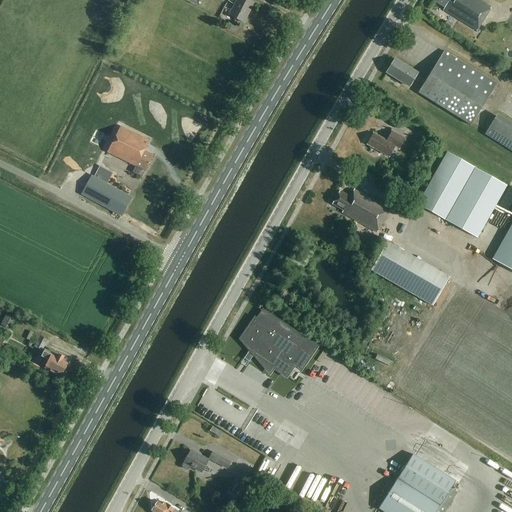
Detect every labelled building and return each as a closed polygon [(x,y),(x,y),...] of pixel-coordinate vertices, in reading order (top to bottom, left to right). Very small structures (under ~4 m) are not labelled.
[(244,24),(251,10),(253,9),(255,6),(254,4),(255,3),(248,0),(236,0),(228,16),(244,24)] [(490,8),(477,0),(434,0),(434,1),(444,8),(443,10),(476,31),(490,8)] [(161,10),(171,13),(172,8),(162,5),(161,10)] [(471,126),(497,83),(445,51),(419,93),(471,126)] [(408,86),(416,73),(394,59),(386,73),(403,84),(403,83),(408,86)] [(380,78),(376,82),(387,92),(391,88),(380,78)] [(511,151),(511,123),(497,114),(485,134),(511,151)] [(142,178),(153,155),(145,151),(150,140),(120,126),(107,153),(135,167),(132,173),(142,178)] [(399,149),(405,139),(391,131),(386,141),(373,134),(367,145),(389,157),(395,147),(399,149)] [(477,238),(506,186),(447,152),(417,205),(477,238)] [(99,167),(94,178),(107,184),(112,174),(99,167)] [(122,217),(132,197),(107,184),(94,178),(91,176),(81,194),(122,217)] [(392,209),(356,188),(352,196),(341,190),(334,203),(345,210),(344,212),(379,232),(392,209)] [(353,224),(349,231),(360,237),(364,230),(353,224)] [(511,271),(511,224),(492,260),(511,271)] [(450,277),(395,246),(388,241),(386,244),(371,270),(433,306),(450,277)] [(318,347),(264,311),(258,320),(255,319),(240,340),(249,350),(243,359),(249,363),(254,355),(255,357),(257,353),(272,370),(273,368),(287,378),(295,365),(298,368),(301,364),(305,366),(318,347)] [(15,318),(6,314),(5,317),(1,314),(0,316),(0,324),(10,330),(15,318)] [(35,347),(40,350),(43,351),(48,340),(30,331),(26,340),(36,344),(35,347)] [(18,346),(21,338),(13,336),(11,344),(18,346)] [(379,344),(378,350),(389,352),(391,347),(379,344)] [(58,356),(45,350),(42,356),(49,360),(45,367),(61,375),(68,362),(63,359),(64,357),(58,355),(58,356)] [(13,373),(17,365),(10,361),(6,370),(13,373)] [(39,369),(41,367),(29,361),(28,364),(39,369)] [(191,413),(189,417),(197,421),(205,408),(192,400),(186,410),(191,413)] [(208,459),(191,449),(183,463),(181,466),(182,469),(185,470),(187,470),(189,467),(201,473),(209,459),(218,464),(228,470),(231,462),(222,457),(212,452),(208,459)] [(456,481),(414,454),(379,508),(385,511),(445,511),(455,497),(453,495),(455,492),(451,489),(455,483),(454,483),(456,481)] [(449,473),(452,468),(442,462),(439,468),(449,473)] [(478,511),(508,511),(511,505),(511,491),(496,483),(498,480),(482,472),(475,486),(488,493),(484,501),(485,501),(478,511)] [(236,484),(232,491),(240,496),(244,490),(236,484)] [(162,505),(157,502),(151,511),(152,511),(178,511),(175,509),(166,503),(165,504),(164,503),(162,505)]
